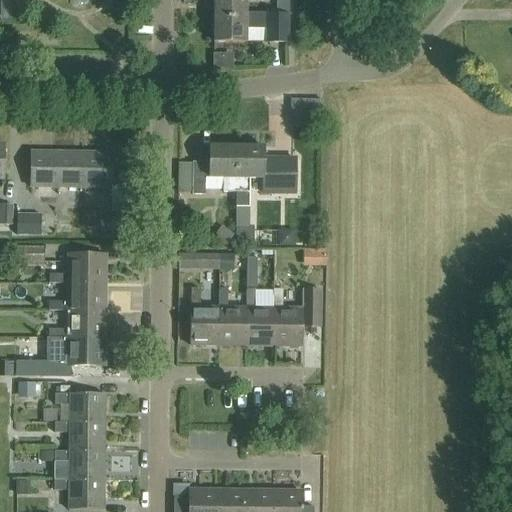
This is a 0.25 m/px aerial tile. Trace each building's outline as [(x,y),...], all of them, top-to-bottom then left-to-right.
[(213,0),(213,18),(245,18),(245,15),(245,0),(213,0)] [(273,15),(245,15),(245,18),(213,18),(213,44),(245,44),(245,29),(273,29),(273,15)] [(288,43),(288,15),(274,15),(274,43),(288,43)] [(235,193),(236,147),(209,147),(208,163),(192,163),(192,195),(204,195),(205,179),(222,179),(222,193),(235,193)] [(235,193),(237,194),(237,207),(249,207),(249,194),(249,180),(263,180),(263,195),(295,195),(296,160),(263,159),(263,148),(236,147),(235,193)] [(31,189),(58,189),(58,153),(31,153),(31,189)] [(85,153),(58,153),(58,189),(85,189),(85,153)] [(112,154),(85,153),(85,189),(112,189),(112,154)] [(13,206),(0,205),(0,225),(12,226),(13,206)] [(87,212),(86,228),(98,228),(98,212),(87,212)] [(41,214),(18,214),(17,237),(41,237),(41,214)] [(254,246),(253,227),(236,227),(236,247),(254,246)] [(283,246),(299,245),(298,230),(282,231),(283,246)] [(44,247),(16,247),(16,264),(44,264),(44,247)] [(218,254),(178,254),(178,269),(218,270),(218,254)] [(66,284),(105,284),(105,256),(67,256),(66,276),(48,276),(48,284),(66,285),(66,284)] [(246,259),(246,289),(256,290),(256,259),(246,259)] [(105,312),(105,284),(66,284),(66,285),(66,303),(48,303),(48,312),(66,312),(105,312)] [(218,308),(199,308),(199,290),(191,290),(191,346),(218,347),(218,308)] [(218,308),(218,347),(246,347),(246,308),(245,308),(227,308),(227,290),(218,290),(218,308)] [(246,347),(273,347),(273,309),(254,308),(254,290),(246,290),(245,308),(246,308),(246,347)] [(273,291),(273,309),(273,347),(301,347),(301,327),(320,327),(320,291),(303,291),(303,309),(282,309),(282,291),(273,291)] [(105,339),(105,312),(66,312),(66,331),(48,330),(48,339),(58,339),(66,339),(105,339)] [(104,367),(105,339),(66,339),(58,339),(48,339),(48,358),(48,366),(68,367),(104,367)] [(44,361),(15,361),(15,377),(44,377),(44,361)] [(69,406),(69,424),(104,424),(104,395),(69,395),(54,395),(54,405),(69,406)] [(103,453),(104,424),(69,424),(54,423),(54,434),(69,434),(68,452),(68,453),(103,453)] [(68,482),(103,482),(103,453),(68,453),(68,452),(54,452),(53,462),(68,463),(68,481),(68,482)] [(68,482),(68,481),(53,481),(53,491),(68,491),(68,511),(103,511),(103,482),(68,482)] [(216,511),(216,490),(189,490),(188,498),(174,498),(173,511),(216,511)] [(243,511),(244,490),(216,490),(216,511),(243,511)] [(271,511),(271,491),(244,490),(243,511),(271,511)] [(300,491),(271,491),(271,511),(313,511),(313,507),(299,507),(300,491)]
